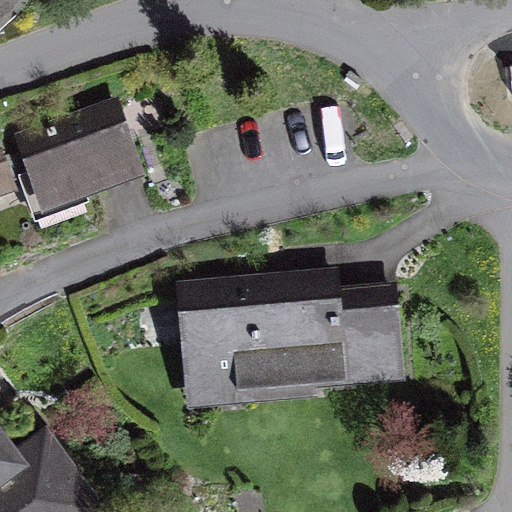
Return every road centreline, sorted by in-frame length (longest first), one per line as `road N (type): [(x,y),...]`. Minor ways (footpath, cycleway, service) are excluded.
road 1 (residential): [(0,305),(126,250),(477,161)]
road 2 (residential): [(395,60),(323,23),(239,15),(122,35),(0,75)]
road 3 (residential): [(477,161),(395,60)]
road 4 (residential): [(395,60),(434,35),(511,13)]
